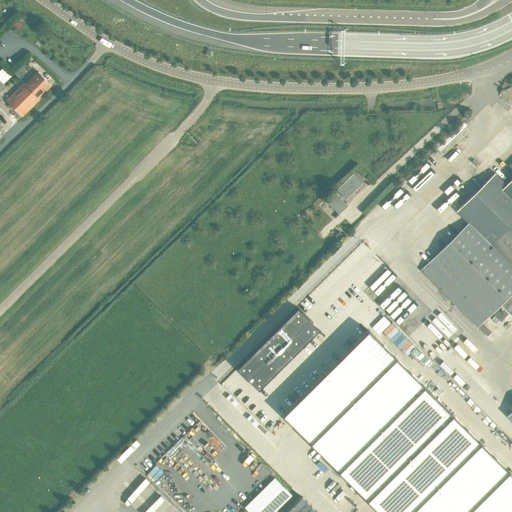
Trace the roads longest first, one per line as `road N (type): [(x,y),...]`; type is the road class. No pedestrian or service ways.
road 1 (unclassified): [(511,58),(406,84),(241,84),(144,60),(44,0)]
road 2 (motorway): [(128,0),(213,34),(263,41),(455,45),(511,25)]
road 3 (motorway): [(488,10),(451,22),(354,21),(238,15),(200,0)]
